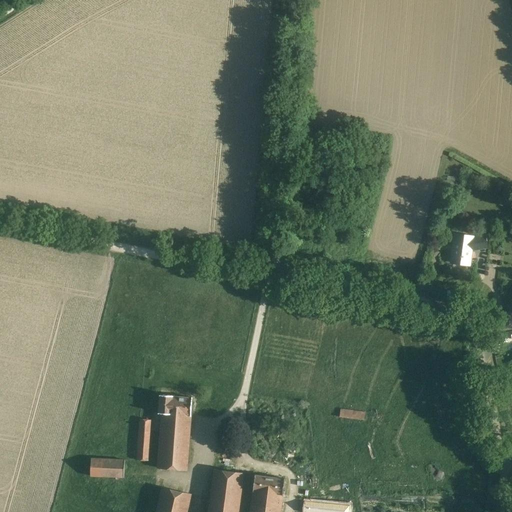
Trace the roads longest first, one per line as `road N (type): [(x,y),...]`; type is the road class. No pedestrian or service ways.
road 1 (unclassified): [(499,511),(502,454),(463,320),(268,276)]
road 2 (unclassified): [(268,276),(295,0)]
road 3 (unclassified): [(268,276),(0,224)]
